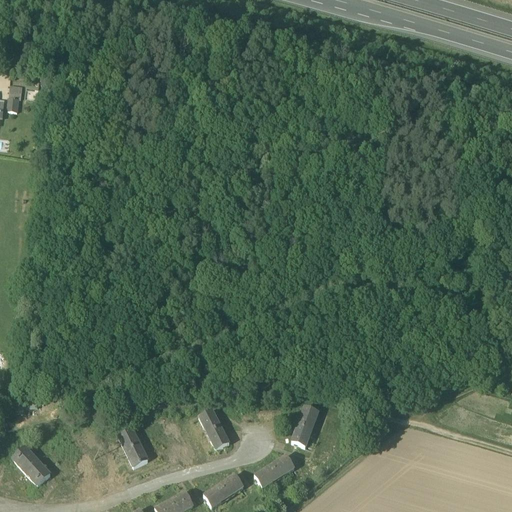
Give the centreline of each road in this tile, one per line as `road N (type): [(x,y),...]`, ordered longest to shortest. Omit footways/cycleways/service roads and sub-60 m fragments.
road 1 (track): [(511,454),(298,391),(93,317),(34,275)]
road 2 (motorway): [(348,0),(511,49)]
road 3 (track): [(300,511),(402,423)]
road 4 (residential): [(511,368),(402,423)]
